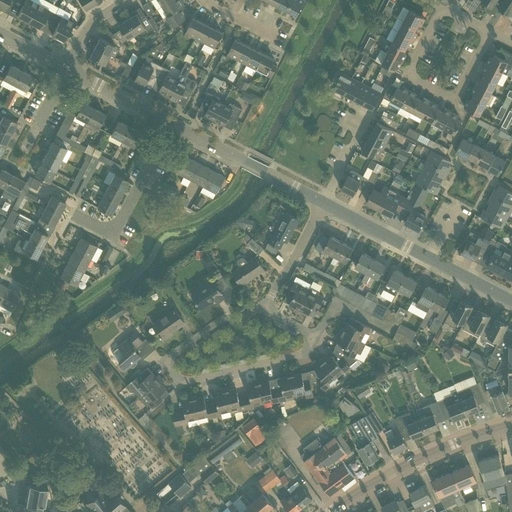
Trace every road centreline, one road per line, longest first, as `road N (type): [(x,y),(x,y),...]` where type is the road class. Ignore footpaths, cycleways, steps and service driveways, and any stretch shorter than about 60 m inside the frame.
road 1 (residential): [(264,310),(315,338),(307,353),(183,382),(168,359),(222,319),(259,309)]
road 2 (residential): [(441,8),(407,75),(452,99),(490,32)]
road 3 (tertiary): [(329,511),(390,470),(511,424)]
road 4 (residential): [(71,213),(113,234),(171,124)]
road 5 (tertiary): [(320,201),(171,124)]
road 6 (residential): [(264,310),(324,203)]
